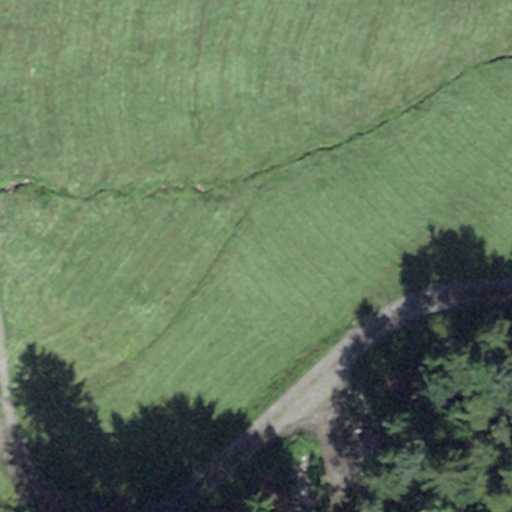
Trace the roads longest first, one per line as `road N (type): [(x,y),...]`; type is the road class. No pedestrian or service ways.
road 1 (track): [(511,292),(424,305),(364,335),(158,511)]
road 2 (track): [(46,511),(0,391)]
